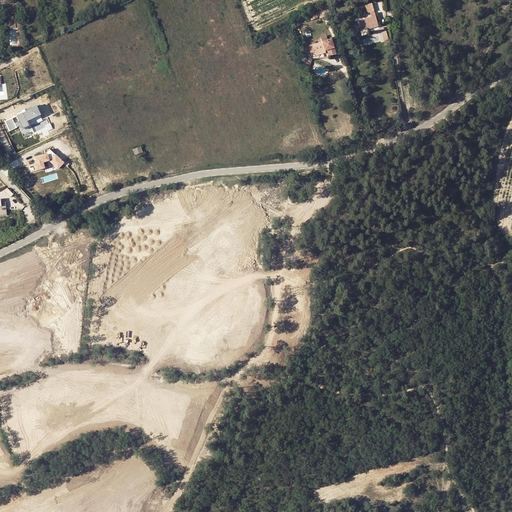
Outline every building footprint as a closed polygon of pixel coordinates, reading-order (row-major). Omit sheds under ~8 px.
[(372,3),(366,5),(368,13),(374,11),(372,3)] [(371,16),(372,19),(358,22),(360,32),(379,27),(376,15),(371,16)] [(380,31),(384,46),(389,45),(385,30),(380,31)] [(322,42),(322,43),(309,46),(312,54),(327,50),(329,56),(336,54),(332,39),(322,42)] [(42,119),(35,106),(25,111),(25,112),(16,116),(19,121),(14,123),(17,128),(19,127),(20,129),(42,119)] [(144,153),(142,147),(134,150),(135,156),(144,153)] [(64,163),(50,150),(47,153),(47,155),(35,159),(37,164),(34,165),(36,171),(46,168),(45,162),(51,160),(58,169),(64,163)] [(9,189),(6,192),(12,198),(15,195),(9,189)]
